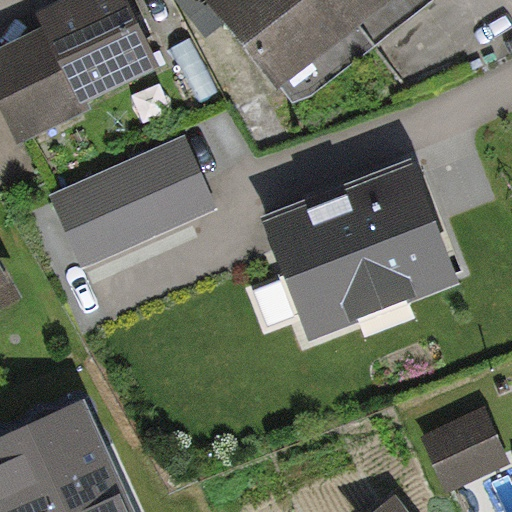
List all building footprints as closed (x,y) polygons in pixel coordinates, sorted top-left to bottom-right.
[(147,0),(124,0),(0,67),(0,103),(39,174),(196,89),(147,0)] [(301,115),(373,61),(326,0),(260,0),(231,22),(301,115)] [(326,0),(373,61),(445,7),(439,0),(326,0)] [(186,140),(50,200),(82,273),(219,213),(186,140)] [(418,168),(262,225),(308,352),(464,296),(418,168)] [(0,186),(0,312),(56,279),(0,186)] [(79,411),(0,446),(0,484),(11,510),(105,467),(79,411)] [(438,452),(461,499),(511,475),(511,422),(510,419),(438,452)] [(125,511),(105,467),(11,510),(12,511),(125,511)]
